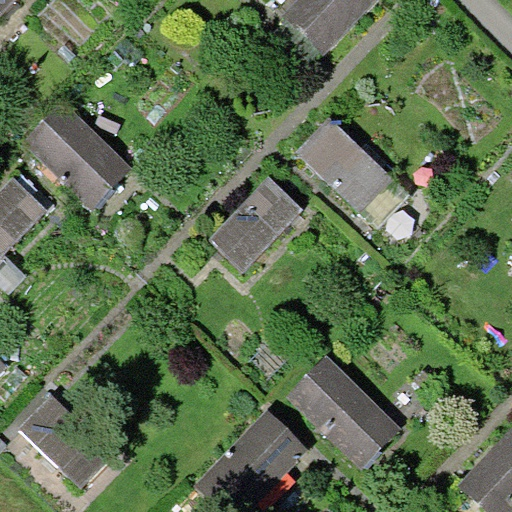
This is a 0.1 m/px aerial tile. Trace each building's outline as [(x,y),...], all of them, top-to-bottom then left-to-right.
[(0,0),(0,18),(17,0),(0,0)] [(309,0),(298,13),(330,43),(371,0),(309,0)] [(89,210),(119,178),(58,119),(27,150),(89,210)] [(343,207),(374,175),(325,128),(294,160),(343,207)] [(0,197),(0,260),(41,218),(10,188),(0,197)] [(218,237),(250,267),(297,218),(266,188),(218,237)] [(341,453),(372,421),(321,373),(291,404),(341,453)] [(65,484),(96,452),(46,404),(15,436),(65,484)] [(201,492),(221,511),(242,511),(292,461),(261,430),(201,492)] [(511,440),(462,494),(481,511),(505,511),(511,505),(511,440)]
